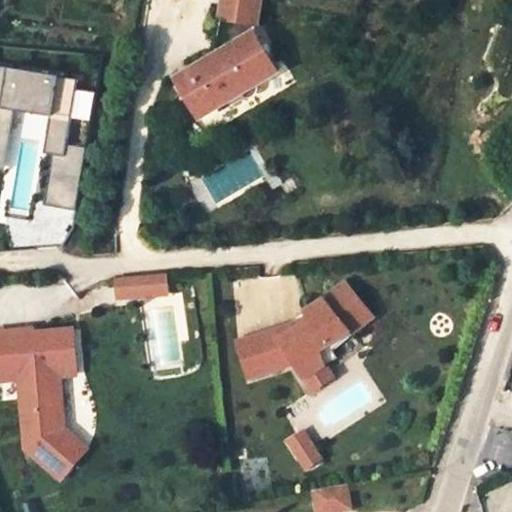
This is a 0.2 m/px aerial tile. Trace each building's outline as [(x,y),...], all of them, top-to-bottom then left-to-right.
[(250,0),(213,0),(205,45),(209,46),(207,57),(202,59),(163,79),(184,119),(264,77),(242,37),(250,0)] [(157,277),(141,279),(143,298),(159,296),(157,277)] [(143,298),(141,279),(108,282),(110,301),(143,298)] [(273,335),(229,348),(241,386),(287,372),(296,388),(317,375),(330,368),(325,360),(345,345),(368,329),(341,293),(318,310),(300,320),(302,329),(289,338),(285,332),(273,335)] [(22,334),(0,335),(0,376),(6,376),(6,385),(12,454),(48,485),(75,455),(47,431),(45,407),(40,408),(38,383),(64,381),(61,336),(32,338),(33,350),(23,350),(23,339),(22,334)] [(33,350),(32,338),(23,339),(23,350),(33,350)] [(325,388),(317,375),(296,388),(304,401),(325,388)] [(293,444),(278,453),(295,480),(310,471),(293,444)] [(333,511),(331,498),(309,501),(311,511),(333,511)] [(311,511),(309,501),(299,503),(300,511),(311,511)]
